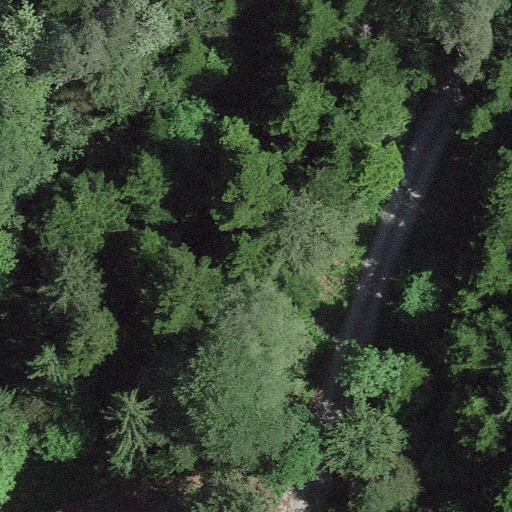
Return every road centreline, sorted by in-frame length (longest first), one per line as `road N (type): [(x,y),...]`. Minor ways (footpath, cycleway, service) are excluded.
road 1 (unclassified): [(511,11),(430,143),(371,289),(308,511)]
road 2 (track): [(126,511),(286,511)]
